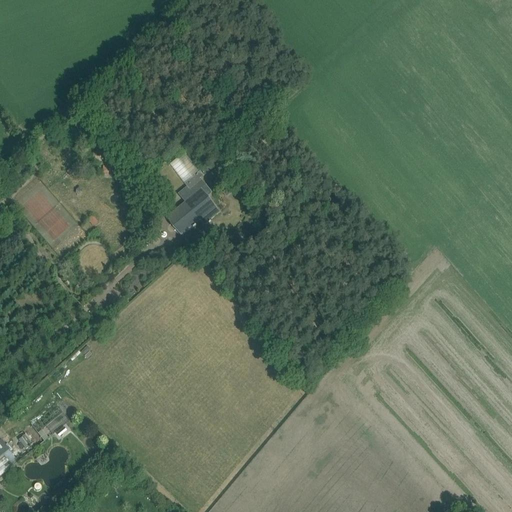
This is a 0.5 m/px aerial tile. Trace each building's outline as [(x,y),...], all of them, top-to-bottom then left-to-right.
[(177,164),(190,179),(203,167),(191,152),(177,164)] [(222,173),(213,180),(223,192),(221,193),(224,196),(234,188),(239,184),(226,169),(222,173)] [(190,229),(215,209),(194,183),(179,195),(186,203),(171,216),(175,221),(174,222),(178,227),(180,226),(184,231),(189,227),(190,229)] [(32,430),(28,433),(36,441),(39,438),(32,430)] [(23,437),(30,448),(36,444),(29,433),(23,437)] [(10,451),(19,462),(24,458),(14,447),(10,451)]
